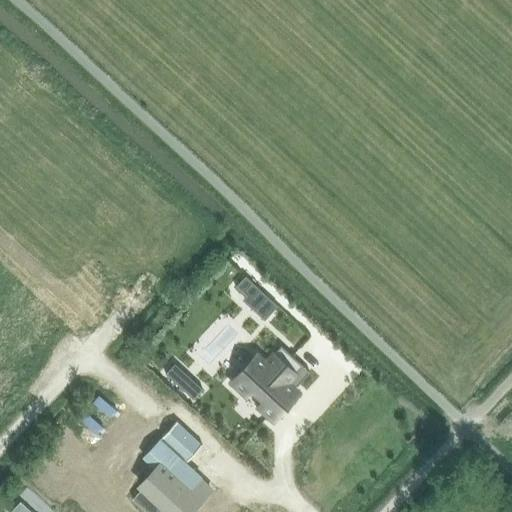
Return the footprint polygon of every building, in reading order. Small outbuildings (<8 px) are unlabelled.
[(235,287),(236,287),(245,296),(248,299),(249,299),(259,288),(245,276),(235,287)] [(256,354),(231,381),(247,396),(253,389),(258,394),(264,399),(258,406),(274,421),(277,417),(278,418),(281,414),(281,413),(299,394),(294,389),(291,386),(287,383),(292,378),(303,366),(281,346),(266,363),(256,354)] [(175,363),(165,374),(193,399),(203,389),(175,363)] [(165,404),(151,419),(195,459),(208,444),(165,404)] [(158,469),(132,496),(149,511),(182,511),(183,511),(192,501),(198,506),(213,489),(161,442),(146,458),(158,469)] [(31,511),(20,501),(10,511),(31,511)]
